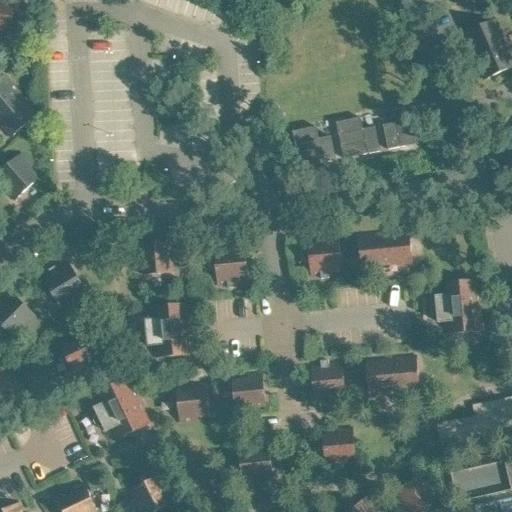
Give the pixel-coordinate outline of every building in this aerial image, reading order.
[(0,0),(0,36),(11,38),(15,0),(0,0)] [(464,34),(485,80),(511,68),(511,52),(510,53),(503,35),(506,34),(499,19),(464,34)] [(1,127),(11,139),(40,113),(6,75),(0,80),(0,121),(3,125),(1,127)] [(501,159),(511,167),(511,146),(511,145),(501,159)] [(3,189),(15,202),(41,179),(30,169),(35,164),(24,152),(0,175),(0,177),(7,185),(3,189)] [(360,234),(363,273),(379,271),(379,267),(399,265),(399,269),(414,268),(411,230),(360,234)] [(310,239),(313,277),(343,274),(340,237),(310,239)] [(141,261),(143,277),(177,273),(173,242),(136,246),(138,261),(141,261)] [(215,248),(218,287),(249,284),(246,245),(215,248)] [(43,277),(61,308),(74,301),(75,303),(89,295),(69,262),(43,277)] [(446,323),(447,335),(486,332),(482,281),(443,284),(443,295),(436,296),(439,324),(446,323)] [(0,305),(0,324),(14,338),(25,328),(28,331),(39,320),(13,293),(0,305)] [(155,346),(155,357),(195,353),(191,304),(151,308),(152,319),(146,320),(148,347),(155,346)] [(61,347),(76,377),(101,365),(84,330),(71,336),(73,342),(61,347)] [(366,360),(370,398),(385,397),(385,394),(406,391),(407,395),(422,393),(418,355),(366,360)] [(330,399),(330,401),(345,400),(343,363),(313,365),(315,400),(330,399)] [(233,381),(236,414),(255,413),(254,409),(267,408),(264,373),(250,374),(251,379),(233,381)] [(113,430),(118,441),(153,424),(130,378),(96,394),(101,406),(95,409),(107,433),(113,430)] [(178,390),(181,424),(200,422),(199,419),(212,417),(209,382),(191,383),(192,388),(178,390)] [(438,425),(442,446),(511,431),(511,400),(474,408),(476,417),(438,425)] [(323,434),(326,469),(357,466),(354,427),(337,429),(337,433),(323,434)] [(239,452),(242,486),(263,485),(262,480),(274,479),(271,444),(254,445),(255,450),(239,452)] [(408,508),(411,511),(424,511),(442,495),(430,483),(429,484),(418,473),(392,498),(405,511),(408,508)] [(129,492),(138,511),(156,511),(178,501),(171,487),(166,490),(160,477),(129,492)] [(58,500),(63,511),(98,511),(84,482),(67,490),(70,495),(58,500)] [(389,511),(382,504),(379,508),(368,497),(352,511),(389,511)] [(26,511),(21,502),(1,511),(26,511)]
